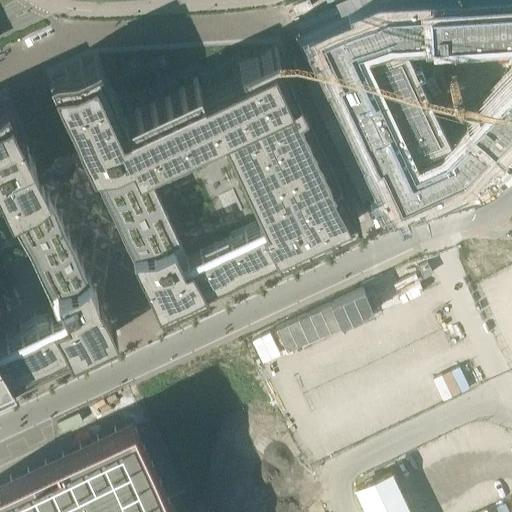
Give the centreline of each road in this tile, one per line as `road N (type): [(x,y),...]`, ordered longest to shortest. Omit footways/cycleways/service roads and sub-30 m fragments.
road 1 (residential): [(0,67),(93,30),(288,13)]
road 2 (residential): [(373,203),(288,13)]
